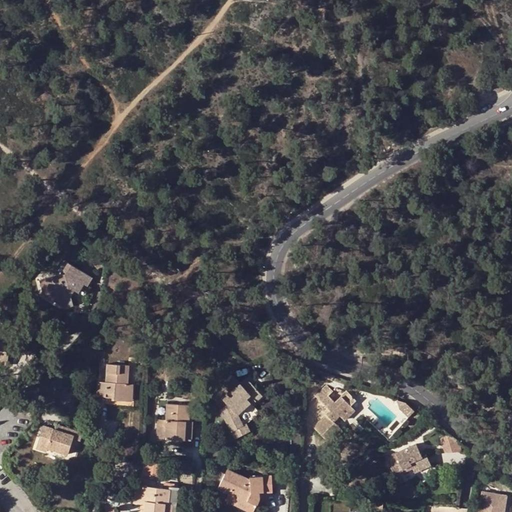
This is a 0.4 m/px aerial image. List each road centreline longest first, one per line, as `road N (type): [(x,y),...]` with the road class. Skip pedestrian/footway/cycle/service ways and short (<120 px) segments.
road 1 (residential): [(511,469),(479,455),(416,391),(370,380),(300,347),(272,288),(273,242),(322,206),(511,102)]
road 2 (track): [(227,0),(219,19),(75,168),(72,184),(222,288),(277,300)]
road 3 (track): [(122,115),(43,0)]
